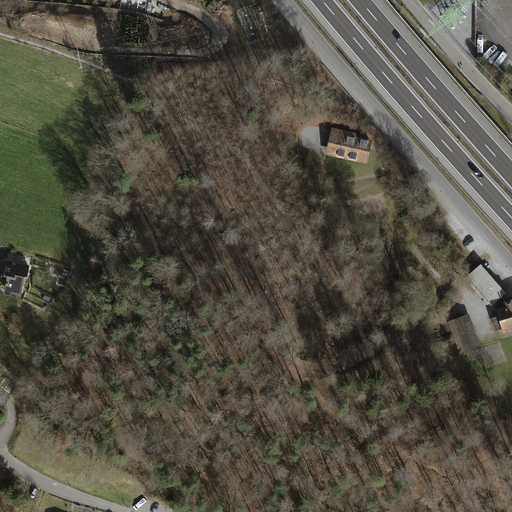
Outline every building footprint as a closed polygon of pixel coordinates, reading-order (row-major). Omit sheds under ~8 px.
[(357,134),(332,128),(326,156),(367,165),(372,141),(356,138),(357,134)] [(32,263),(13,257),(8,274),(13,276),(8,291),(22,295),(32,263)] [(506,293),(481,265),(467,278),(492,306),(506,293)] [(511,306),(498,311),(504,332),(511,329),(511,306)] [(473,317),(452,325),(459,346),(463,357),(468,356),(484,350),(473,317)]
